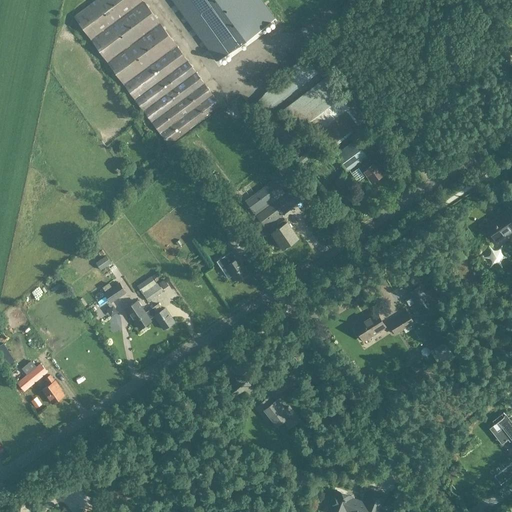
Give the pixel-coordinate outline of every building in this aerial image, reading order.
[(95,0),(73,16),(74,17),(168,145),(221,106),(217,100),(143,0),(95,0)] [(172,0),(217,61),(275,18),(261,0),(172,0)] [(290,97),(318,68),(305,56),(278,86),(290,97)] [(328,76),(301,96),(338,143),(358,127),(346,111),(352,107),(328,76)] [(298,145),(268,107),(258,115),(288,153),(298,145)] [(336,155),(347,171),(368,157),(355,140),(336,155)] [(378,154),(373,158),(359,168),(365,176),(367,175),(372,182),(389,170),(381,158),(378,154)] [(274,180),(245,201),(265,228),(307,197),(297,185),(285,193),(278,183),(285,179),(278,170),(271,176),(274,180)] [(511,217),(508,211),(486,226),(496,242),(511,231),(511,217)] [(228,212),(217,221),(233,241),(244,232),(228,212)] [(287,222),(272,232),(283,248),(298,238),(287,222)] [(131,255),(136,262),(142,258),(152,272),(159,267),(144,246),(131,255)] [(232,251),(226,255),(218,261),(223,269),(224,268),(230,276),(233,274),(237,280),(247,273),(237,258),(232,251)] [(99,265),(101,271),(110,267),(115,279),(119,277),(111,260),(99,265)] [(111,302),(126,292),(119,283),(104,293),(111,302)] [(163,292),(157,283),(142,293),(148,302),(163,292)] [(419,287),(410,293),(420,309),(415,312),(421,321),(435,312),(419,287)] [(32,296),(25,300),(28,305),(35,301),(32,296)] [(154,315),(150,310),(145,313),(137,301),(126,308),(132,318),(133,317),(135,320),(134,320),(139,328),(141,327),(142,328),(146,325),(146,324),(151,321),(149,319),(154,315)] [(108,310),(113,318),(122,311),(116,304),(108,310)] [(159,304),(150,310),(154,315),(164,329),(165,328),(166,329),(170,326),(170,325),(175,322),(165,308),(163,309),(159,304)] [(356,325),(365,340),(386,327),(376,312),(356,325)] [(412,329),(409,324),(413,322),(408,313),(389,324),(395,333),(403,328),(406,333),(412,329)] [(116,331),(124,329),(122,318),(114,319),(116,331)] [(438,340),(432,345),(435,350),(442,346),(438,340)] [(48,372),(41,363),(17,383),(24,392),(48,372)] [(53,403),(64,395),(61,391),(63,390),(51,374),(45,379),(50,384),(43,389),(53,403)] [(237,395),(244,389),(250,385),(243,376),(230,386),(237,395)] [(256,407),(260,412),(266,420),(271,416),(277,425),(284,420),(290,428),(299,420),(289,407),(285,410),(276,400),(273,403),(268,397),(256,407)] [(511,416),(511,415),(508,418),(506,415),(497,421),(511,439),(511,462),(495,476),(501,483),(511,474),(511,422),(511,421),(511,416)] [(494,429),(500,435),(504,431),(498,425),(494,429)] [(134,473),(126,479),(134,489),(142,483),(134,473)] [(345,511),(346,511),(347,511),(385,511),(379,509),(384,496),(371,491),(368,501),(369,504),(366,505),(351,499),(351,497),(351,496),(350,498),(346,496),(347,495),(336,491),(328,511),(345,511)]
